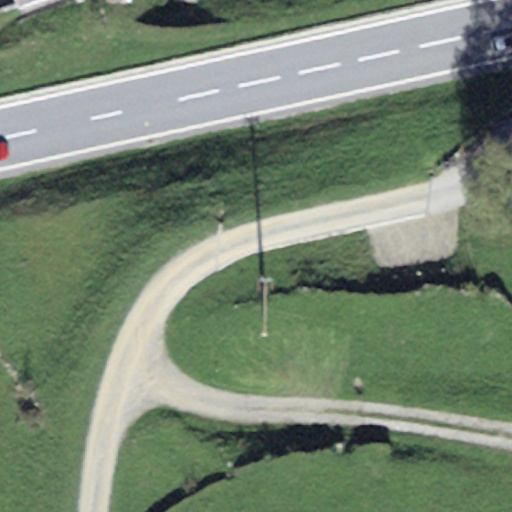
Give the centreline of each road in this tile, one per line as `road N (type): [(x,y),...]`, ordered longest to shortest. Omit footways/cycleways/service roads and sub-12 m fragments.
road 1 (track): [(511,174),(223,248),(193,265),(166,290),(132,349),(96,467),(92,511)]
road 2 (primary): [(511,26),(0,138)]
road 3 (track): [(132,349),(156,376),(190,395),(511,437)]
